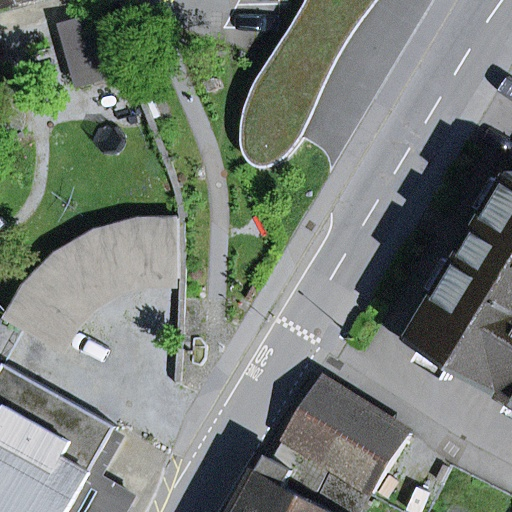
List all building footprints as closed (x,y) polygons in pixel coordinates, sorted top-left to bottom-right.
[(0,0),(0,8),(32,0),(0,0)] [(283,164),(305,139),(295,133),(375,0),(310,0),(307,8),(258,89),(247,120),(247,149),(252,161),(261,168),(271,169),(283,164)] [(112,78),(95,18),(65,27),(81,86),(112,78)] [(511,185),(418,343),(511,399),(511,413),(511,414),(511,185)] [(142,221),(150,280),(180,280),(179,220),(142,221)] [(142,221),(99,232),(122,288),(150,280),(142,221)] [(99,232),(60,255),(97,303),(122,288),(99,232)] [(97,303),(60,255),(29,287),(77,323),(97,303)] [(77,323),(29,287),(10,320),(62,350),(77,323)] [(0,511),(73,511),(120,429),(8,365),(0,379),(0,511)] [(340,470),(375,493),(413,435),(330,382),(280,463),(297,472),(294,478),(321,493),(335,467),(340,470)] [(133,511),(142,497),(107,477),(131,435),(120,429),(73,511),(133,511)] [(264,476),(244,511),(310,511),(315,504),(288,489),(294,478),(297,472),(280,463),(275,460),(264,476)] [(325,494),(352,511),(361,511),(375,493),(340,470),(325,494)]
